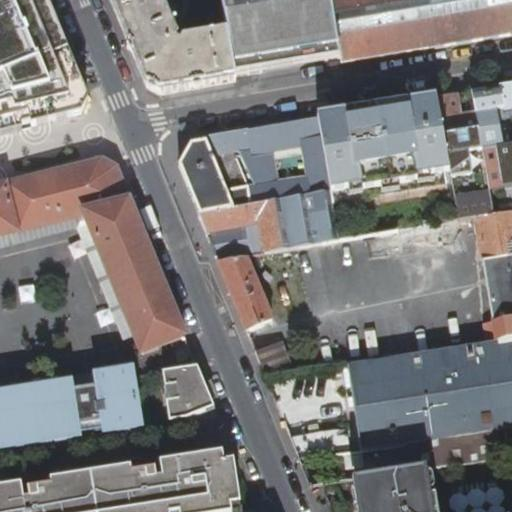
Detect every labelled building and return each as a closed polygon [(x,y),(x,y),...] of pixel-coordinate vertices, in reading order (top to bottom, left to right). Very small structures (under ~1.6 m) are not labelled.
[(167,12),(161,0),(109,0),(124,35),(136,65),(145,88),(161,97),(236,84),(235,78),(228,36),(183,44),(179,42),(173,28),(177,21),(174,14),(167,12)] [(260,74),(283,70),(271,0),(221,0),(228,36),(235,78),(260,74)] [(314,65),(339,61),(329,0),(271,0),(283,70),(314,65)] [(385,59),(375,0),(329,0),(339,61),(340,67),(365,63),(385,59)] [(511,0),(375,0),(385,59),(511,37),(511,0)] [(507,127),(511,125),(511,87),(499,90),(504,120),(506,120),(507,127)] [(482,154),(502,150),(496,112),(490,113),(486,92),(471,94),(475,116),(482,154)] [(461,118),(475,116),(471,94),(457,97),(461,118)] [(450,180),(455,179),(471,176),(467,156),(482,154),(475,116),(461,118),(457,97),(436,100),(450,179),(450,180)] [(349,196),(450,179),(436,100),(398,107),(318,120),(333,206),(350,203),(349,196)] [(205,139),(206,144),(191,146),(179,168),(201,221),(206,234),(218,264),(246,259),(339,243),(335,220),(334,216),(333,206),(318,120),(205,139)] [(511,148),(502,150),(482,154),(489,193),(511,189),(511,148)] [(142,357),(185,339),(116,171),(102,164),(0,188),(0,237),(85,217),(142,357)] [(450,180),(450,179),(349,196),(350,203),(451,186),(450,180)] [(489,195),(454,201),(458,223),(476,220),(493,217),(489,195)] [(486,327),(489,346),(496,345),(508,343),(511,342),(511,214),(493,217),(476,220),(493,325),(486,327)] [(272,324),(246,259),(218,264),(241,318),(248,335),(272,324)] [(348,368),(353,399),(511,374),(511,342),(508,343),(496,345),(489,346),(348,368)] [(269,349),(256,355),(267,381),(281,378),(269,349)] [(206,390),(198,370),(164,375),(170,424),(187,422),(214,411),(206,390)] [(511,374),(353,399),(357,428),(511,406),(511,374)] [(0,408),(133,387),(131,377),(0,398),(0,408)] [(0,408),(0,454),(84,441),(83,434),(110,430),(111,437),(140,432),(133,387),(0,408)] [(511,406),(357,428),(361,454),(408,448),(477,438),(511,433),(511,406)] [(84,441),(111,437),(110,430),(83,434),(84,441)] [(511,433),(477,438),(481,465),(511,460),(511,433)] [(477,438),(408,448),(412,475),(427,473),(481,465),(477,438)] [(241,511),(232,455),(0,491),(0,511),(241,511)] [(433,511),(427,473),(412,475),(361,482),(363,493),(358,494),(360,511),(433,511)]
